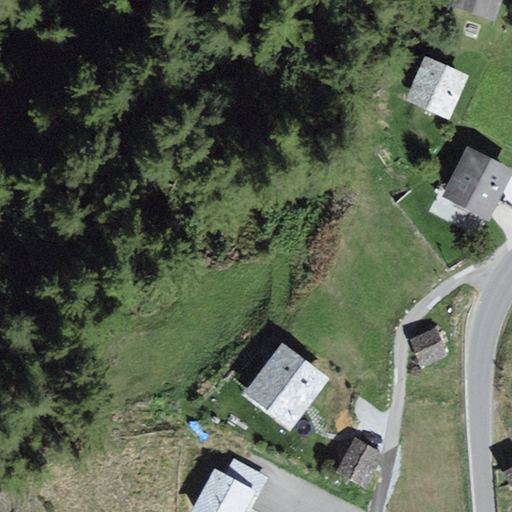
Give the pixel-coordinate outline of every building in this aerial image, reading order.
[(454,0),(453,3),(492,16),(496,0),(454,0)] [(446,66),(428,58),(411,98),(447,114),(465,74),(446,66)] [(491,160),(470,149),(446,195),(488,217),(499,196),(511,202),(511,176),(509,175),(511,171),(491,160)] [(435,331),(411,341),(416,350),(422,364),(445,354),(435,331)] [(248,394),(287,426),(307,403),(326,379),(287,347),(248,394)] [(379,453),(357,441),(341,470),(352,476),(364,483),(379,453)] [(252,489),(216,470),(194,511),(240,511),(248,498),(252,489)] [(511,470),(500,477),(511,500),(511,470)]
